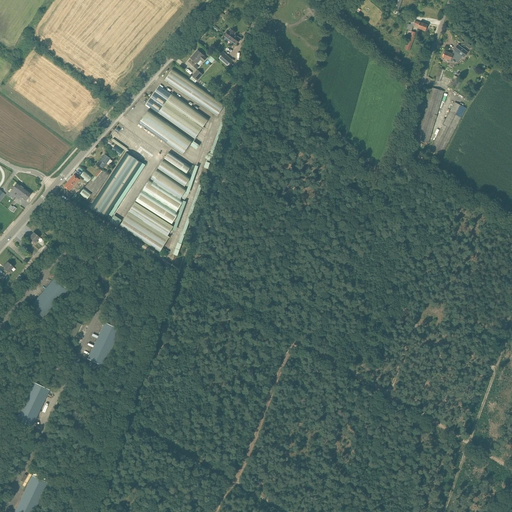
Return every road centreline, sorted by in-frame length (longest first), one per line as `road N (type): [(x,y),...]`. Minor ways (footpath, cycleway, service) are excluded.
road 1 (track): [(79,511),(166,262)]
road 2 (tertiary): [(55,185),(217,0)]
road 3 (track): [(166,262),(57,188)]
